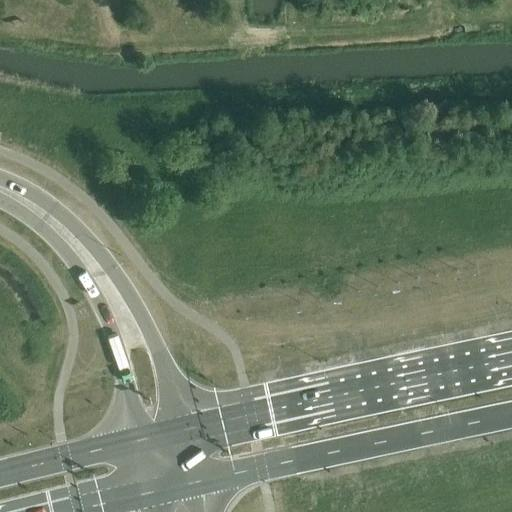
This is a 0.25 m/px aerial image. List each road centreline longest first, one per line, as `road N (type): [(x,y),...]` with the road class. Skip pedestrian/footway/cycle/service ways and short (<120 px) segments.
road 1 (trunk): [(511,364),(177,429)]
road 2 (trunk): [(201,481),(511,416)]
road 3 (secondary): [(123,320),(71,242),(0,190)]
road 4 (trunk): [(135,442),(0,474)]
road 5 (secondary): [(177,429),(158,352),(123,320)]
road 6 (secondary): [(123,320),(120,361),(135,442)]
